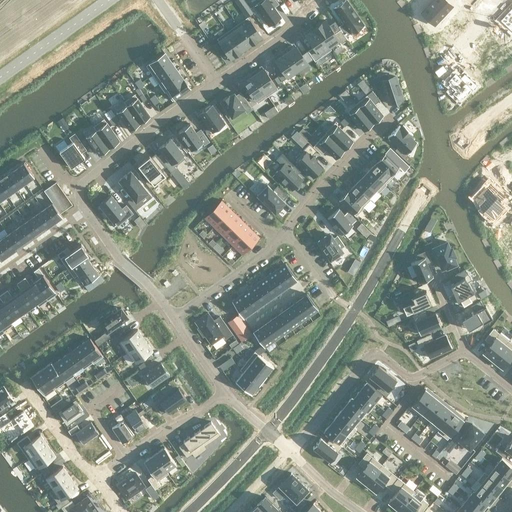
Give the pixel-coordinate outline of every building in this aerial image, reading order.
[(263,0),(255,6),(268,26),(281,17),(274,7),(279,4),(276,0),(263,0)] [(347,0),(345,0),(333,8),(343,23),(338,26),(346,36),(364,24),(347,0)] [(445,0),(433,0),(422,12),(435,24),(452,6),(445,0)] [(509,10),(499,20),(511,31),(511,3),(507,8),(509,10)] [(457,13),(441,30),(452,40),(468,23),(464,19),(469,14),(459,5),(453,10),(457,13)] [(247,18),(238,25),(239,27),(251,44),(261,36),(249,20),(247,18)] [(325,20),(315,27),(315,28),(316,28),(331,49),(341,42),(342,44),(348,40),(341,30),(335,34),(325,20)] [(238,25),(227,32),(229,34),(241,51),(251,44),(239,27),(238,25)] [(315,28),(305,35),(314,48),(309,51),(316,61),(321,58),(324,61),(333,55),(331,51),(331,50),(331,49),(316,28),(315,28)] [(227,32),(217,39),(230,58),(241,51),(229,34),(227,32)] [(484,36),(477,43),(487,52),(483,56),(495,67),(499,62),(494,58),(504,47),(489,33),(485,36),(484,36)] [(296,46),(285,53),(298,71),(308,64),(296,46)] [(164,52),(145,66),(151,75),(171,61),(164,52)] [(469,52),(459,62),(475,78),(485,67),(469,52)] [(285,53),(275,60),(287,78),(298,71),(285,53)] [(171,61),(151,75),(158,84),(177,70),(171,61)] [(263,68),(253,75),(268,97),(278,90),(275,86),(276,86),(263,68)] [(177,70),(158,84),(164,93),(165,92),(183,79),(177,70)] [(455,72),(447,81),(449,83),(447,84),(454,90),(451,93),(459,100),(461,97),(462,98),(471,89),(472,90),(477,85),(464,73),(460,77),(455,72)] [(253,75),(243,83),(258,104),(268,97),(253,75)] [(380,75),(373,77),(378,92),(384,90),(389,103),(403,99),(395,76),(382,80),(380,75)] [(183,79),(165,92),(172,101),(190,88),(183,79)] [(372,90),(357,103),(359,106),(373,122),(382,114),(374,104),(379,100),(372,90)] [(221,100),(220,101),(224,107),(223,108),(227,114),(229,113),(232,117),(244,108),(247,112),(252,109),(241,92),(236,96),(234,93),(229,96),(228,95),(228,96),(221,100)] [(134,94),(124,101),(139,123),(149,115),(137,98),(134,94)] [(122,98),(112,106),(129,130),(139,123),(124,101),(122,98)] [(357,103),(347,111),(349,113),(363,130),(373,122),(359,106),(357,103)] [(204,118),(199,121),(207,133),(212,129),(212,130),(224,122),(211,104),(200,112),(204,118)] [(99,112),(89,119),(92,124),(109,147),(119,140),(99,112)] [(109,120),(112,125),(119,120),(115,115),(109,120)] [(190,123),(178,131),(191,150),(202,142),(204,146),(210,142),(202,131),(197,134),(190,123)] [(92,124),(82,131),(98,154),(109,147),(92,124)] [(336,124),(327,133),(328,134),(344,149),(352,140),(336,124)] [(399,125),(387,137),(388,137),(405,153),(405,154),(417,142),(416,142),(410,136),(412,135),(413,134),(403,125),(402,125),(402,126),(401,127),(399,126),(400,125),(399,125)] [(297,131),(291,136),(304,148),(309,143),(297,131)] [(328,134),(314,148),(321,154),(326,149),(335,158),(344,149),(328,134)] [(71,143),(59,151),(71,167),(84,158),(81,153),(85,151),(73,135),(68,138),(71,143)] [(162,152),(158,156),(171,172),(176,168),(175,166),(185,158),(182,154),(183,153),(171,138),(159,147),(162,152)] [(304,148),(294,158),(312,177),(322,167),(316,160),(317,159),(313,154),(317,150),(309,143),(304,148)] [(212,146),(207,149),(211,155),(216,151),(212,145),(212,146)] [(149,155),(137,164),(154,185),(165,175),(161,170),(166,166),(155,153),(151,157),(149,155)] [(385,153),(377,161),(382,166),(386,169),(390,174),(393,176),(400,168),(397,165),(394,162),(391,159),(388,156),(385,153)] [(282,166),(275,173),(281,179),(281,180),(282,180),(285,183),(284,183),(285,184),(286,183),(292,189),(302,180),(297,175),(300,172),(283,155),(282,154),(276,160),(277,161),(282,166)] [(377,161),(370,169),(377,176),(383,181),(385,184),(393,176),(390,174),(386,169),(382,166),(377,161)] [(23,163),(15,168),(25,183),(33,177),(33,178),(35,177),(24,162),(23,163)] [(503,171),(496,179),(511,194),(511,171),(505,165),(501,169),(503,171)] [(16,189),(25,183),(15,168),(7,174),(6,174),(16,189)] [(362,176),(368,182),(370,184),(375,189),(376,190),(377,189),(378,191),(379,191),(386,185),(385,184),(383,181),(377,176),(370,169),(362,176)] [(130,170),(118,180),(126,190),(129,194),(130,194),(131,195),(126,199),(135,211),(152,197),(130,170)] [(0,184),(7,196),(16,189),(6,174),(5,175),(0,178),(0,184)] [(362,176),(355,184),(368,197),(376,190),(375,189),(370,184),(368,182),(362,176)] [(72,204),(56,181),(44,190),(52,202),(52,201),(53,202),(53,203),(60,213),(72,204)] [(489,183),(475,197),(483,209),(493,218),(503,207),(499,203),(505,196),(489,181),(488,182),(489,183)] [(267,184),(257,195),(275,213),(276,212),(277,212),(276,212),(281,207),(282,207),(281,207),(282,206),(281,205),(285,202),(283,200),(288,195),(278,185),(273,190),(267,184)] [(355,184),(347,192),(362,207),(367,212),(375,204),(368,197),(355,184)] [(347,192),(339,200),(355,215),(362,207),(347,192)] [(111,195),(99,204),(117,226),(133,213),(126,204),(121,208),(111,195)] [(221,200),(204,217),(214,226),(231,209),(221,200)] [(53,223),(61,217),(63,216),(60,213),(53,203),(53,202),(52,201),(52,202),(51,202),(43,208),(53,223)] [(53,223),(43,208),(34,214),(44,229),(45,229),(53,223)] [(339,208),(327,218),(341,235),(353,225),(339,208)] [(231,209),(214,226),(223,236),(240,218),(231,209)] [(141,210),(137,213),(143,221),(147,217),(141,210)] [(44,229),(34,214),(25,221),(35,235),(44,230),(44,229)] [(240,218),(223,236),(233,245),(250,228),(240,218)] [(501,219),(489,232),(493,236),(492,237),(501,247),(511,235),(511,224),(508,220),(505,223),(501,219)] [(27,242),(35,235),(25,221),(16,227),(27,242)] [(361,222),(356,227),(360,230),(365,226),(361,222)] [(18,247),(27,242),(16,227),(7,233),(18,248),(19,248),(18,247)] [(250,228),(233,245),(242,254),(259,237),(250,228)] [(17,248),(18,248),(7,233),(0,238),(0,241),(9,254),(17,248)] [(319,241),(318,241),(321,246),(320,247),(325,254),(326,253),(330,259),(342,251),(340,248),(344,246),(337,235),(333,238),(330,234),(326,237),(325,236),(324,237),(324,236),(318,240),(319,241)] [(350,240),(345,234),(342,236),(347,243),(350,240)] [(431,240),(425,243),(430,254),(435,252),(437,257),(436,257),(436,258),(437,258),(439,261),(438,261),(438,262),(439,262),(442,268),(447,266),(447,267),(448,267),(449,268),(449,267),(449,266),(454,264),(454,265),(455,265),(455,264),(456,263),(453,256),(455,256),(451,247),(449,248),(447,241),(434,247),(431,240)] [(0,260),(1,260),(9,254),(0,241),(0,260)] [(71,265),(87,254),(80,244),(70,251),(64,256),(71,265)] [(61,251),(64,256),(70,251),(67,247),(61,251)] [(418,260),(410,263),(411,263),(419,281),(419,282),(433,276),(433,275),(432,276),(426,263),(431,261),(426,251),(416,255),(418,260)] [(86,255),(88,254),(87,254),(71,265),(77,275),(92,264),(86,255)] [(361,262),(355,259),(352,264),(358,267),(361,262)] [(285,262),(276,269),(288,286),(297,279),(285,262)] [(85,284),(99,274),(92,264),(77,275),(84,284),(84,285),(85,284)] [(34,280),(45,297),(55,290),(38,267),(33,271),(38,277),(34,280)] [(276,269),(267,275),(279,292),(288,286),(276,269)] [(458,280),(451,285),(463,305),(476,297),(468,284),(469,284),(468,282),(472,280),(465,269),(455,275),(458,280)] [(267,275),(258,281),(270,298),(279,292),(267,275)] [(25,277),(20,280),(37,303),(45,297),(34,280),(29,283),(25,277)] [(20,280),(16,283),(20,290),(16,293),(28,309),(37,303),(20,280)] [(258,281),(249,288),(261,304),(270,298),(258,281)] [(249,288),(241,294),(252,311),(261,304),(249,288)] [(7,289),(3,292),(19,316),(28,309),(16,293),(12,296),(7,289)] [(425,290),(400,301),(406,314),(431,303),(425,290)] [(0,294),(0,298),(3,302),(0,304),(0,307),(10,322),(19,316),(3,292),(0,294)] [(307,293),(297,300),(309,316),(318,310),(307,293)] [(241,294),(231,300),(243,317),(252,311),(241,294)] [(297,300),(289,306),(300,323),(309,316),(297,300)] [(474,311),(461,318),(468,329),(481,321),(483,323),(492,318),(485,306),(484,306),(480,300),(470,305),(474,311)] [(289,306),(280,312),(292,329),(300,323),(289,306)] [(0,326),(1,328),(10,322),(0,307),(0,326)] [(106,331),(94,340),(98,345),(117,332),(114,327),(127,317),(121,308),(113,313),(111,310),(98,319),(106,331)] [(425,310),(412,316),(420,334),(441,325),(435,312),(427,316),(425,310)] [(208,312),(195,321),(199,327),(197,328),(203,336),(205,335),(211,344),(223,336),(225,338),(232,333),(222,319),(216,324),(208,312)] [(280,312),(271,318),(283,335),(292,329),(280,312)] [(271,318),(262,325),(274,341),(283,335),(271,318)] [(262,325),(253,331),(265,348),(274,341),(262,325)] [(490,343),(483,352),(492,360),(508,340),(493,328),(484,339),(490,343)] [(137,329),(119,342),(126,352),(128,351),(145,339),(137,329)] [(430,334),(417,340),(419,347),(424,345),(430,358),(451,348),(445,335),(433,340),(430,334)] [(90,338),(80,345),(91,359),(92,361),(93,362),(103,356),(100,352),(90,338)] [(145,339),(128,351),(135,361),(152,349),(145,339)] [(511,343),(508,340),(492,360),(502,368),(509,359),(511,361),(511,343)] [(410,350),(416,348),(414,342),(408,345),(410,350)] [(80,345),(71,351),(81,366),(83,368),(92,361),(91,359),(80,345)] [(71,351),(62,358),(72,372),(81,366),(71,351)] [(254,351),(247,360),(266,375),(273,366),(273,365),(257,353),(254,351)] [(53,364),(52,364),(63,379),(64,381),(74,375),(72,372),(62,358),(53,364)] [(247,360),(240,369),(242,371),(259,384),(266,375),(247,360)] [(51,362),(41,369),(54,388),(64,381),(63,379),(52,364),(53,364),(51,362)] [(160,362),(143,375),(152,387),(169,375),(160,362)] [(378,365),(369,376),(380,384),(376,389),(386,396),(391,390),(389,388),(396,379),(378,365)] [(41,369),(31,376),(44,395),(54,388),(41,369)] [(137,371),(126,379),(131,386),(142,378),(137,371)] [(235,380),(235,381),(251,393),(252,393),(251,393),(258,384),(259,385),(259,384),(242,371),(235,380)] [(366,381),(359,390),(374,402),(381,393),(366,381)] [(4,385),(0,387),(0,409),(14,399),(4,385)] [(160,402),(156,405),(161,414),(166,410),(168,412),(186,399),(178,388),(160,401),(160,402)] [(425,389),(410,407),(420,415),(434,397),(425,389)] [(351,397),(367,410),(368,411),(368,410),(374,402),(359,390),(353,398),(351,397)] [(351,397),(344,406),(361,419),(368,411),(367,410),(351,397)] [(434,397),(420,415),(422,413),(431,420),(429,422),(429,423),(431,420),(444,404),(434,397)] [(75,400),(59,412),(67,423),(83,411),(75,400)] [(431,420),(429,423),(438,430),(437,431),(440,428),(453,412),(444,404),(431,420)] [(344,406),(337,414),(356,429),(353,426),(359,418),(361,420),(361,419),(344,406)] [(135,409),(126,416),(137,432),(147,425),(135,409)] [(5,413),(0,416),(0,432),(8,443),(34,425),(24,410),(10,420),(5,413)] [(440,428),(437,431),(447,439),(463,420),(453,412),(440,428)] [(118,423),(112,428),(122,443),(134,434),(124,420),(120,414),(115,418),(118,423)] [(337,414),(331,422),(331,423),(349,437),(356,429),(337,414)] [(77,423),(68,430),(71,435),(75,432),(83,444),(99,433),(91,421),(81,428),(77,423)] [(184,442),(179,446),(186,457),(192,453),(194,457),(207,448),(204,445),(220,434),(211,421),(183,441),(184,442)] [(331,422),(324,431),(338,443),(345,435),(349,438),(349,437),(331,423),(331,422)] [(458,431),(450,441),(455,445),(459,440),(469,449),(483,432),(472,423),(463,435),(458,431)] [(27,436),(17,443),(28,458),(31,456),(47,444),(40,434),(30,441),(27,436)] [(320,438),(313,447),(330,461),(342,446),(331,437),(326,442),(320,438)] [(501,444),(496,450),(503,456),(508,451),(511,454),(511,438),(505,447),(501,444)] [(31,456),(28,458),(35,468),(55,455),(47,444),(31,456)] [(164,447),(154,454),(166,471),(176,463),(164,447)] [(363,467),(356,476),(366,484),(382,464),(367,452),(358,463),(363,467)] [(154,454),(144,461),(153,475),(148,479),(155,489),(161,485),(158,481),(168,474),(166,471),(154,454)] [(511,466),(501,458),(494,466),(509,478),(511,474),(511,466)] [(382,464),(366,484),(376,492),(383,483),(389,488),(398,477),(382,464)] [(451,470),(456,474),(461,468),(456,464),(451,470)] [(63,466),(46,478),(53,488),(70,476),(63,466)] [(484,471),(484,472),(487,475),(502,487),(509,478),(494,466),(488,474),(484,471)] [(118,485),(118,486),(127,499),(145,486),(136,473),(136,472),(135,473),(118,485)] [(279,486),(273,492),(280,498),(286,492),(295,501),(291,506),(296,511),(305,502),(300,498),(308,490),(309,489),(308,489),(302,483),(301,482),(298,480),(299,479),(298,479),(292,473),(291,472),(290,473),(291,473),(279,485),(279,486)] [(484,472),(477,480),(481,483),(496,495),(502,487),(487,475),(484,472)] [(70,476),(53,488),(61,498),(77,487),(70,476)] [(395,493),(388,502),(398,510),(411,494),(414,490),(398,477),(389,488),(395,493)] [(473,490),(489,504),(496,495),(481,483),(477,480),(480,483),(474,491),(473,490)] [(159,495),(151,484),(145,488),(153,499),(159,495)] [(411,494),(398,510),(400,511),(411,511),(414,510),(416,511),(421,511),(428,503),(422,498),(420,501),(411,494),(414,490),(411,494)] [(473,490),(466,499),(481,511),(487,503),(489,504),(473,490)] [(71,500),(61,507),(64,511),(66,511),(70,509),(71,511),(98,511),(88,496),(75,505),(71,500)] [(265,496),(257,504),(264,511),(276,511),(278,510),(265,496)] [(457,505),(457,506),(459,507),(464,511),(479,511),(481,511),(466,499),(459,507),(457,505)] [(313,502),(302,511),(320,511),(321,511),(313,502)]
